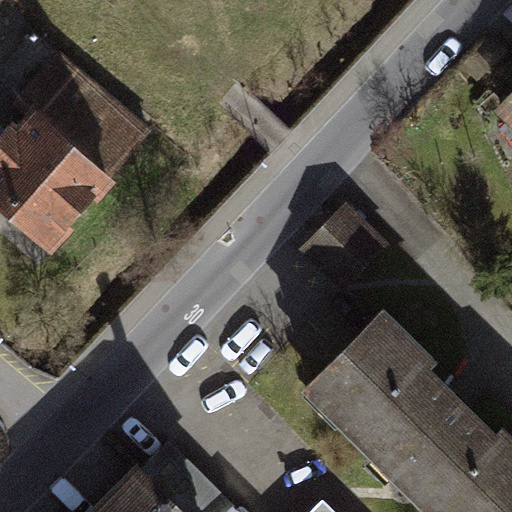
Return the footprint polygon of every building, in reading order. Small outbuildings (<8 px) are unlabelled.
[(0,124),(0,206),(53,250),(129,162),(120,155),(148,126),(36,33),(0,74),(0,88),(9,97),(18,104),(0,124)] [(511,85),(494,105),(511,121),(511,85)] [(343,205),(300,248),(340,288),(383,245),(343,205)] [(511,511),(511,438),(376,304),(298,383),(426,511),(511,511)] [(241,511),(170,440),(144,466),(190,511),(241,511)] [(138,459),(85,511),(190,511),(144,466),(138,459)] [(337,511),(321,496),(306,511),(337,511)]
